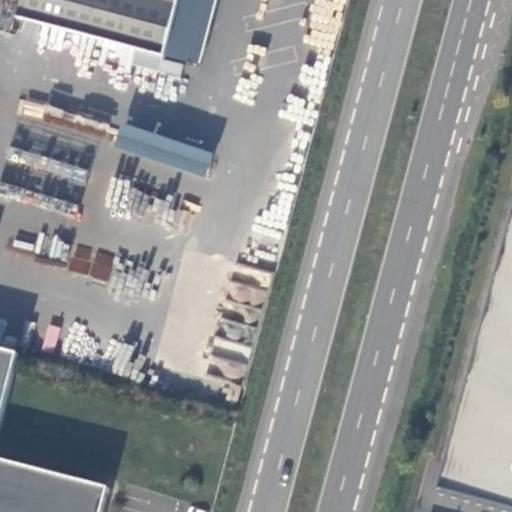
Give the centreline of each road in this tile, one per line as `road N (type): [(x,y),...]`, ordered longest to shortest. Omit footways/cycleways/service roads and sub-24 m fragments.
road 1 (primary): [(333,511),(471,0)]
road 2 (primary): [(400,0),(267,511)]
